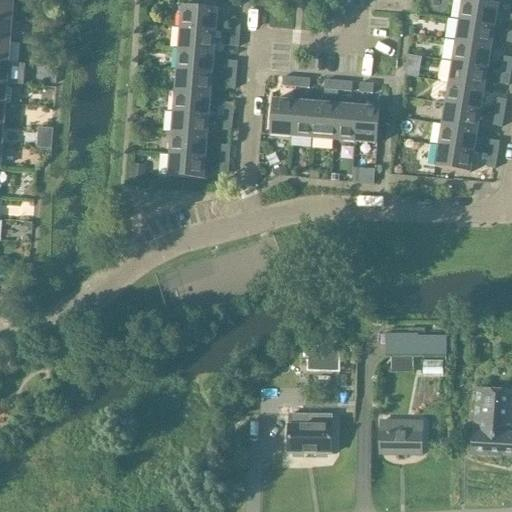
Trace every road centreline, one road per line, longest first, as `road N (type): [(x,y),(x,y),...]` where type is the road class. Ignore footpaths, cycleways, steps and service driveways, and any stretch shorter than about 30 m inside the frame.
road 1 (residential): [(245,213),(259,34),(358,38),(360,8)]
road 2 (residential): [(0,325),(67,314),(146,258),(245,213)]
road 3 (residential): [(245,213),(311,199),(480,208),(511,198)]
